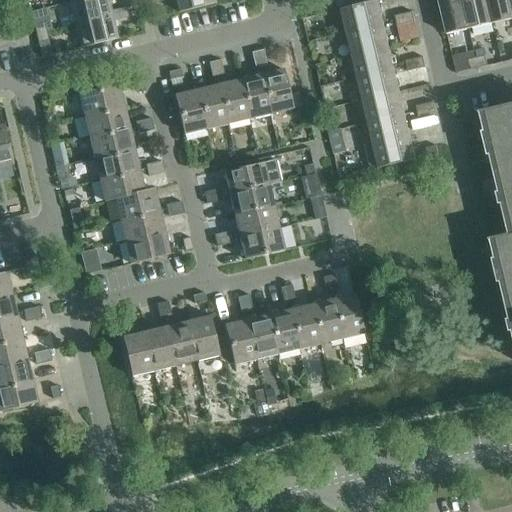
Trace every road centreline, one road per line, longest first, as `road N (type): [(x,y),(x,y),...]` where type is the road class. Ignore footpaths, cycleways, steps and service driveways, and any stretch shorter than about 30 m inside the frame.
road 1 (residential): [(213,281),(152,57)]
road 2 (residential): [(123,504),(75,315)]
road 3 (residential): [(152,57),(273,30),(302,5),(323,0)]
road 4 (residential): [(511,73),(444,89),(424,0)]
road 5 (tertiary): [(360,482),(511,454)]
road 6 (residential): [(53,230),(22,90)]
road 7 (residential): [(75,315),(213,281)]
road 8 (residential): [(213,281),(234,287),(345,258)]
road 9 (residential): [(152,57),(22,90)]
